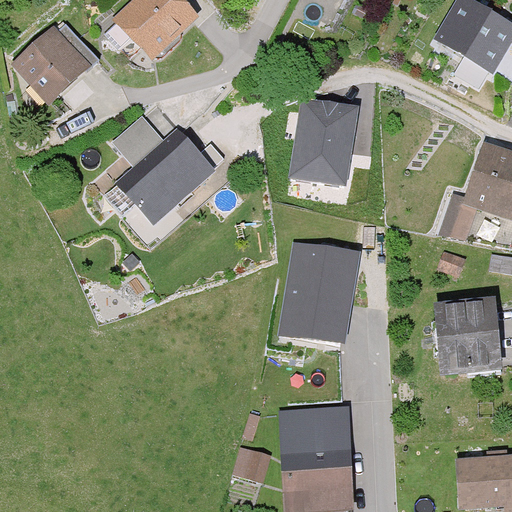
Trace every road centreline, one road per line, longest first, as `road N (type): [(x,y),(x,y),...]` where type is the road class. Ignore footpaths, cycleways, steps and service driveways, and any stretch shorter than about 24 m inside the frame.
road 1 (residential): [(198,90),(187,115),(204,130),(292,91),(359,76),(417,88),(511,136)]
road 2 (residential): [(374,511),(373,356)]
